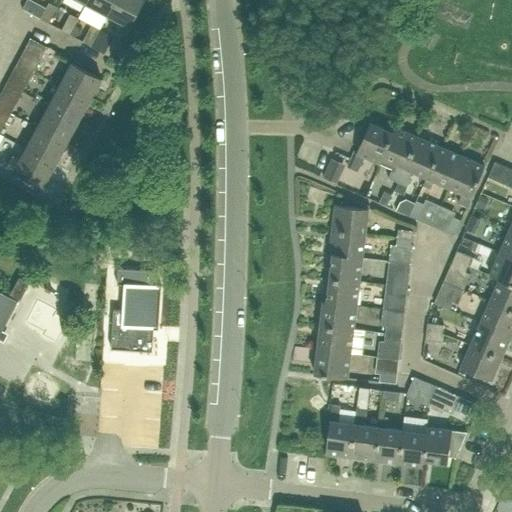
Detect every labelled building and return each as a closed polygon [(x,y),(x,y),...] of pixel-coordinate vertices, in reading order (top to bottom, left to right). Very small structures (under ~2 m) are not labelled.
[(114,0),(87,0),(85,4),(106,16),(114,0)] [(114,0),(106,16),(128,27),(143,0),(114,0)] [(56,6),(48,2),(39,18),(48,23),(56,6)] [(78,18),(69,14),(61,30),(69,34),(78,18)] [(97,30),(90,26),(82,41),(89,45),(97,30)] [(121,42),(112,37),(104,53),(109,55),(104,64),(121,73),(125,64),(112,57),(121,42)] [(17,63),(32,71),(45,46),(30,38),(17,63)] [(32,71),(17,63),(5,84),(21,92),(32,71)] [(70,63),(59,85),(89,101),(101,79),(70,63)] [(21,92),(5,84),(0,93),(0,108),(9,113),(21,92)] [(47,106),(78,123),(89,101),(59,85),(47,106)] [(36,128),(66,144),(78,123),(47,106),(36,128)] [(0,130),(9,113),(0,108),(0,130)] [(379,163),(392,133),(392,132),(369,123),(356,152),(354,151),(347,167),(357,172),(364,157),(379,163)] [(379,163),(394,169),(393,170),(391,170),(387,178),(397,182),(417,137),(394,127),(392,132),(392,133),(379,163)] [(25,149),(55,165),(66,144),(36,128),(25,149)] [(439,146),(417,137),(397,182),(398,182),(394,191),(403,195),(410,178),(408,177),(411,171),(425,177),(439,146)] [(461,156),(439,146),(425,177),(427,177),(423,186),(431,190),(434,181),(448,186),(461,156)] [(55,165),(25,149),(20,158),(13,155),(6,167),(43,187),(55,165)] [(461,156),(448,186),(461,192),(457,202),(466,206),(484,166),(461,156)] [(346,165),(331,159),(323,178),(338,184),(346,165)] [(431,225),(440,205),(426,199),(423,204),(417,201),(411,216),(431,225)] [(331,230),(364,234),(367,209),(334,205),(331,230)] [(455,212),(440,205),(431,225),(454,235),(461,220),(453,217),(455,212)] [(471,215),(465,229),(474,233),(480,219),(471,215)] [(397,237),(414,239),(415,231),(398,229),(397,237)] [(362,258),(364,234),(331,230),(328,253),(362,258)] [(511,231),(508,230),(499,252),(511,257),(511,231)] [(411,264),(414,239),(397,237),(396,245),(391,244),(389,261),(411,264)] [(454,259),(469,265),(473,257),(457,250),(454,259)] [(511,284),(511,257),(499,252),(489,275),(498,279),(499,279),(511,284)] [(328,253),(325,277),(359,281),(362,258),(328,253)] [(454,259),(444,281),(464,290),(471,273),(466,271),(469,265),(454,259)] [(386,285),(408,288),(411,264),(389,261),(386,285)] [(28,282),(19,277),(10,294),(19,299),(28,282)] [(359,281),(325,277),(322,301),(356,305),(359,281)] [(498,279),(489,301),(511,310),(511,284),(499,279),(498,279)] [(458,304),(464,290),(444,281),(434,302),(449,309),(452,302),(458,304)] [(160,286),(124,283),(123,311),(113,311),(111,348),(151,351),(152,328),(157,328),(160,286)] [(383,309),(404,312),(408,288),(386,285),(383,309)] [(0,334),(17,302),(0,292),(0,334)] [(356,305),(322,301),(320,325),(353,329),(356,305)] [(511,310),(489,301),(479,323),(510,336),(511,331),(511,310)] [(401,336),(404,312),(383,309),(381,325),(387,326),(386,334),(401,336)] [(427,332),(443,334),(444,325),(428,323),(427,332)] [(510,336),(479,323),(470,345),(500,358),(510,336)] [(320,325),(317,349),(350,353),(350,352),(360,354),(362,331),(353,329),(320,325)] [(443,334),(427,332),(426,339),(442,341),(443,334)] [(398,360),(401,336),(386,334),(385,341),(379,341),(377,357),(398,360)] [(500,358),(470,345),(460,368),(490,381),(500,358)] [(347,378),(350,353),(317,349),(314,374),(347,378)] [(398,360),(377,357),(375,373),(381,373),(380,381),(396,383),(398,360)] [(474,375),(461,369),(458,374),(471,380),(474,375)] [(412,399),(427,405),(435,386),(414,376),(408,391),(415,394),(412,399)] [(435,386),(427,405),(442,413),(445,408),(451,410),(457,396),(435,386)] [(349,457),(373,460),(378,427),(362,425),(363,418),(365,418),(369,388),(358,387),(353,423),(354,424),(349,457)] [(400,392),(383,390),(382,399),(399,400),(400,392)] [(325,453),(349,457),(354,424),(353,423),(338,421),(340,405),(329,404),(326,421),(329,421),(325,453)] [(373,460),(397,463),(402,430),(378,427),(373,460)] [(426,427),(425,433),(422,460),(447,463),(448,455),(456,456),(466,432),(426,427)] [(425,433),(402,430),(397,463),(422,466),(422,460),(425,433)]
